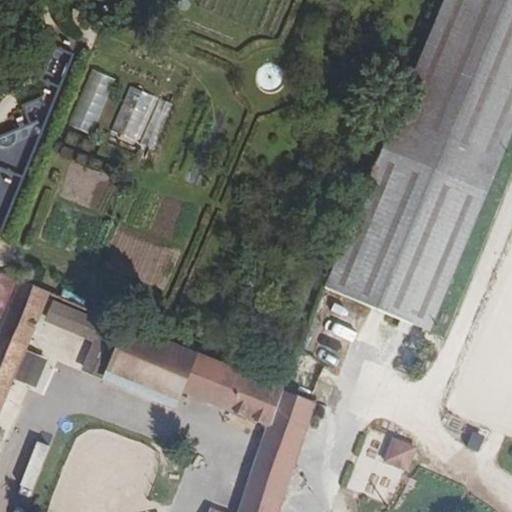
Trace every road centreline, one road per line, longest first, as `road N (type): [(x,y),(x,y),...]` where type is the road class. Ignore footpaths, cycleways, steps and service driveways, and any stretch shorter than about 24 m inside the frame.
road 1 (track): [(511,208),(424,401),(358,408),(320,510)]
road 2 (track): [(424,401),(433,443),(511,503)]
